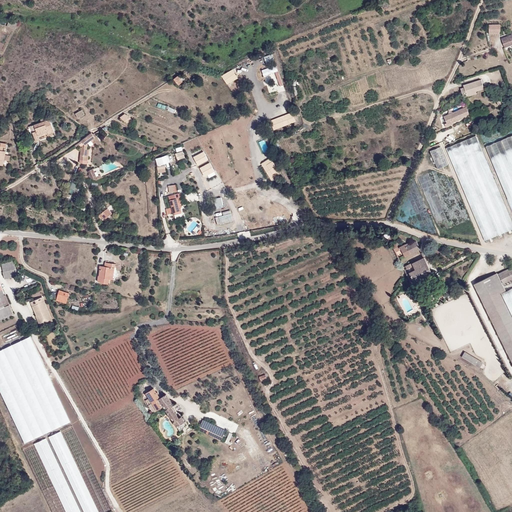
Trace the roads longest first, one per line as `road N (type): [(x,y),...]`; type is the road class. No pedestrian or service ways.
road 1 (unclassified): [(385,226),(317,223),(173,246),(103,242)]
road 2 (residential): [(385,226),(444,88)]
road 3 (unclassified): [(511,253),(385,226)]
